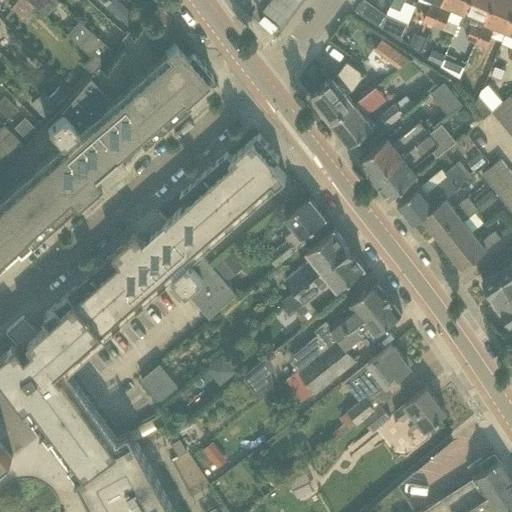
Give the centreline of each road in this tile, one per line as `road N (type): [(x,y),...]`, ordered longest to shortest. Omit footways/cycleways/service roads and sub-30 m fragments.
road 1 (tertiary): [(510,416),(432,301),(260,81)]
road 2 (residential): [(260,81),(0,308)]
